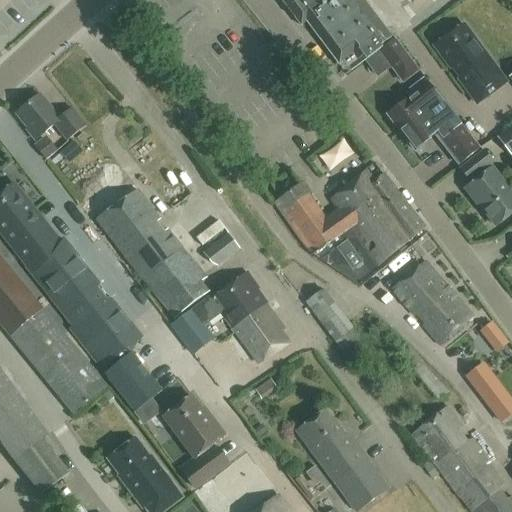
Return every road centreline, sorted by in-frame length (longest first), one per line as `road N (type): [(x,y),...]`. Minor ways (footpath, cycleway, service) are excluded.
road 1 (unclassified): [(511,322),(263,0)]
road 2 (tertiary): [(0,84),(94,0)]
